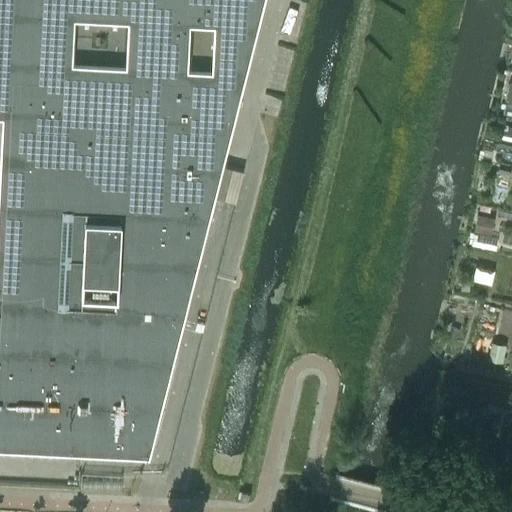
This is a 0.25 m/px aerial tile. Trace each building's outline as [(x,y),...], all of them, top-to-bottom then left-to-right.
[(0,0),(0,106),(0,115),(0,437),(147,445),(259,0),(0,0)] [(503,99),(511,100),(511,81),(507,80),(503,99)] [(476,213),(472,231),(490,234),(494,217),(476,213)] [(474,281),(487,285),(492,268),(478,265),(474,281)] [(454,327),(452,335),(460,337),(462,329),(454,327)] [(491,345),(488,358),(500,361),(503,348),(491,345)]
